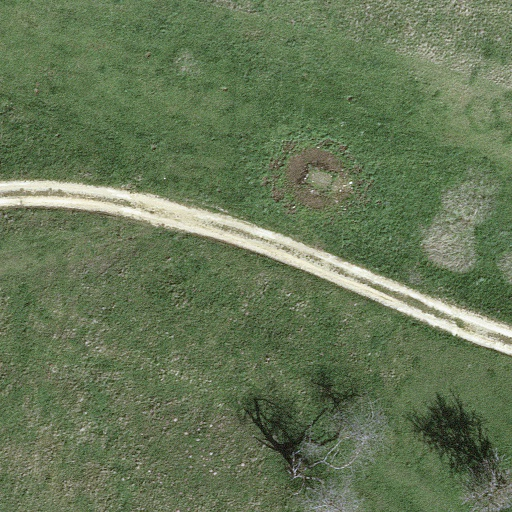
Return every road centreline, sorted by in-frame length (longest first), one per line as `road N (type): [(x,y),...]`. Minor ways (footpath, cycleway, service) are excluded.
road 1 (track): [(511,339),(134,203),(0,193)]
road 2 (track): [(198,226),(126,231),(0,258)]
